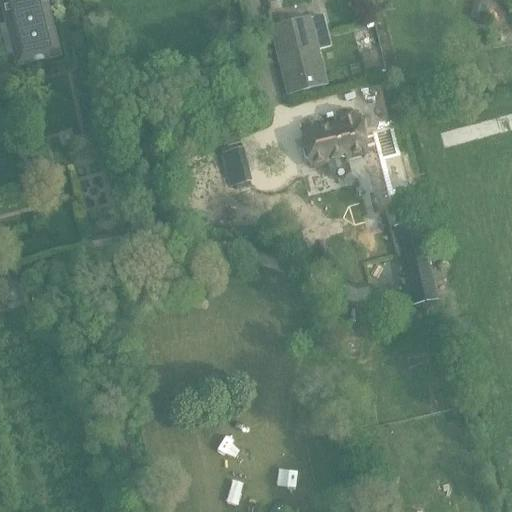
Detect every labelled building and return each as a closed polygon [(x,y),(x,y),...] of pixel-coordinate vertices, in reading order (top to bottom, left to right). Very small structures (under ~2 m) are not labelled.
[(0,0),(0,7),(2,7),(5,20),(12,18),(22,59),(51,52),(41,11),(47,9),(44,0),(0,0)] [(471,11),(470,19),(473,20),(484,22),(487,11),(472,8),(471,11)] [(271,30),(286,89),(284,89),(285,95),(325,85),(308,20),(271,30)] [(380,67),(377,53),(362,56),(365,71),(380,67)] [(328,160),(333,163),(339,161),(342,157),(345,156),(345,158),(365,153),(355,116),(336,120),(337,127),(327,130),(327,128),(301,135),(304,148),(302,153),(303,159),(308,162),(309,167),(326,163),(325,161),(328,160)] [(400,156),(383,160),(385,169),(371,173),(375,187),(389,184),(391,191),(407,187),(400,156)] [(394,229),(412,307),(436,301),(417,223),(394,229)] [(90,247),(93,261),(128,254),(126,240),(90,247)] [(75,271),(72,258),(55,262),(57,275),(75,271)] [(54,304),(50,289),(29,294),(32,309),(54,304)]
